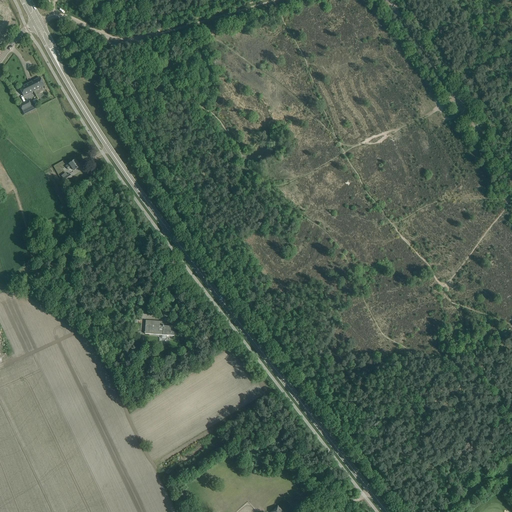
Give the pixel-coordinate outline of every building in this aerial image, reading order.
[(40,78),(30,83),(34,91),(44,86),(40,78)] [(34,91),(30,83),(19,88),(24,96),(34,91)] [(20,105),(22,110),(31,106),(28,100),(20,105)] [(75,160),(71,163),(66,166),(69,170),(72,167),(74,171),(80,166),(75,160)] [(63,178),(62,179),(65,182),(72,177),(69,173),(68,175),(63,178)] [(182,318),(182,314),(177,314),(177,324),(184,325),(185,318),(182,318)] [(146,320),(145,325),(145,334),(174,336),(174,332),(175,327),(163,326),(163,325),(163,322),(146,320)]
